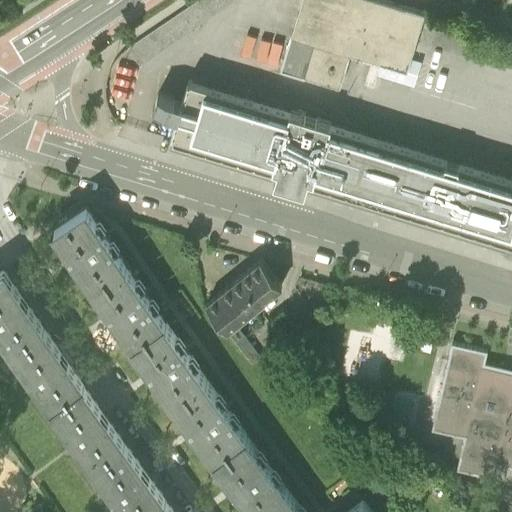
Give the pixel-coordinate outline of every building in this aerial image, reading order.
[(229,0),(194,0),(128,47),(138,64),(229,0)] [(391,0),(302,0),(282,64),(341,83),(352,49),(409,67),(427,10),(391,0)] [(187,98),(161,90),(156,107),(180,114),(173,136),(278,167),(275,178),(308,188),(311,179),(447,219),(511,238),(511,171),(194,76),(187,98)] [(132,336),(164,313),(83,202),(51,225),(71,253),(112,309),(132,336)] [(262,258),(208,301),(229,328),(238,322),(283,286),(262,258)] [(84,377),(64,350),(23,293),(2,264),(0,265),(0,331),(50,401),(84,377)] [(214,450),(246,427),(164,313),(132,336),(153,365),(194,421),(214,450)] [(263,353),(238,322),(229,328),(254,360),(263,353)] [(511,371),(482,364),(485,352),(451,344),(432,430),(463,437),(456,470),(491,477),(494,464),(511,467),(511,371)] [(138,511),(167,492),(146,463),(105,406),(84,377),(50,401),(130,511),(138,511)] [(308,511),(246,427),(214,450),(236,479),(259,511),(308,511)] [(181,511),(167,492),(138,511),(181,511)] [(375,511),(363,497),(343,511),(375,511)]
